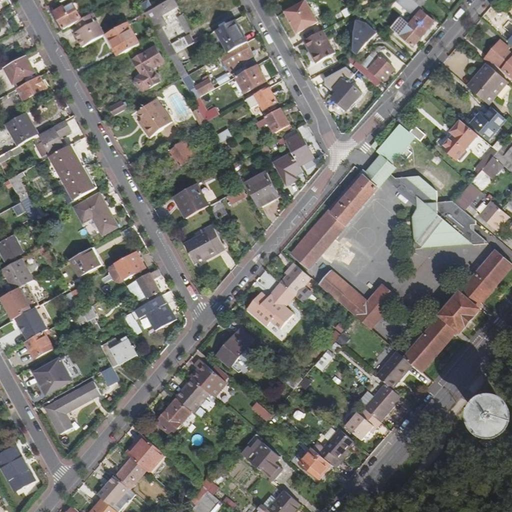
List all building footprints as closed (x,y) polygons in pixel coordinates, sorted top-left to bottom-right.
[(174,0),(170,0),(147,13),(155,28),(159,35),(171,57),(194,44),(189,35),(171,45),(162,28),(167,25),(162,16),(179,6),(174,0)] [(310,0),(305,0),(286,10),(298,34),(322,22),(310,0)] [(394,0),(411,14),(420,5),(414,0),(394,0)] [(13,6),(0,13),(0,42),(5,39),(0,30),(0,25),(19,15),(13,6)] [(66,29),(77,23),(84,20),(79,11),(71,15),(66,7),(57,12),(66,29)] [(437,23),(423,12),(403,35),(416,47),(437,23)] [(107,35),(95,14),(84,20),(77,23),(82,30),(76,33),(84,48),(107,35)] [(192,30),(184,15),(179,18),(187,33),(192,30)] [(236,20),(217,31),(229,53),(249,42),(236,20)] [(358,21),(355,50),(359,54),(378,33),(369,24),(358,21)] [(120,56),(159,35),(155,28),(138,37),(130,23),(108,34),(120,56)] [(337,53),(325,30),(306,41),(318,63),(337,53)] [(157,44),(132,59),(142,75),(134,79),(143,94),(164,81),(156,69),(168,62),(157,44)] [(255,55),(249,44),(223,58),(227,66),(240,59),(242,63),(255,55)] [(490,58),(492,61),(505,71),(511,63),(511,54),(510,52),(511,51),(508,49),(507,50),(501,45),(489,58),(490,58)] [(396,70),(375,51),(364,64),(385,82),(396,70)] [(26,56),(5,68),(14,85),(36,73),(26,56)] [(180,59),(174,63),(182,77),(188,74),(180,59)] [(371,72),(359,61),(356,65),(367,76),(371,72)] [(259,65),(238,77),(247,93),(268,82),(259,65)] [(494,100),(510,83),(489,65),(469,88),(490,106),(494,100)] [(50,95),(40,77),(19,89),(29,107),(50,95)] [(201,97),(215,90),(210,79),(196,87),(201,97)] [(364,93),(349,81),(348,84),(345,81),(341,85),(344,88),(335,98),(346,109),(352,108),(364,93)] [(500,96),(507,102),(511,95),(511,86),(509,84),(500,96)] [(196,87),(189,90),(195,101),(201,97),(196,87)] [(280,102),(271,87),(257,95),(265,111),(280,102)] [(139,111),(143,118),(147,124),(143,126),(150,136),(173,121),(157,99),(139,111)] [(111,108),(115,116),(127,109),(123,101),(111,108)] [(207,122),(221,115),(217,108),(203,115),(207,121),(207,122)] [(283,109),(267,118),(276,134),(292,125),(283,109)] [(507,121),(495,110),(486,119),(481,115),(472,125),(490,140),(499,130),(507,121)] [(28,113),(11,122),(24,144),(38,136),(30,124),(33,122),(28,113)] [(203,115),(197,118),(201,125),(207,121),(203,115)] [(66,121),(54,127),(56,130),(42,137),(45,142),(38,146),(44,158),(65,147),(60,138),(72,132),(66,121)] [(511,124),(507,121),(499,130),(510,140),(511,138),(511,124)] [(467,152),(480,136),(463,122),(453,134),(456,136),(444,149),(458,162),(459,160),(462,162),(469,154),(467,152)] [(417,126),(411,133),(417,138),(421,142),(427,135),(417,126)] [(383,156),(394,165),(417,138),(411,133),(404,127),(380,154),(383,156)] [(229,130),(216,137),(219,144),(233,137),(229,130)] [(284,137),(287,142),(301,135),(298,130),(284,137)] [(303,134),(301,135),(287,142),(294,154),(300,166),(316,158),(303,134)] [(0,136),(0,157),(15,149),(9,138),(3,142),(1,138),(0,136)] [(511,138),(510,140),(499,153),(498,154),(495,158),(505,166),(511,172),(511,138)] [(500,151),(505,144),(499,139),(494,146),(500,151)] [(180,167),(201,156),(197,148),(194,150),(192,147),(188,149),(185,143),(171,150),(180,167)] [(84,167),(72,145),(52,156),(64,179),(84,167)] [(20,146),(15,149),(0,157),(0,161),(1,163),(23,150),(20,146)] [(164,153),(161,148),(155,151),(158,157),(164,153)] [(486,168),(495,158),(498,154),(494,150),(481,165),(486,168)] [(131,165),(135,173),(159,159),(158,157),(155,151),(131,165)] [(300,166),(294,154),(276,164),(288,186),(298,181),(297,177),(304,173),(300,166)] [(373,183),(379,188),(380,189),(388,180),(400,190),(398,192),(417,207),(418,206),(419,210),(414,217),(416,250),(428,249),(428,247),(424,247),(423,242),(435,227),(424,219),(422,200),(419,197),(416,198),(401,185),(401,179),(398,180),(393,175),(398,169),(394,165),(383,156),(368,173),(376,179),(373,183)] [(486,168),(484,171),(494,179),(505,166),(495,158),(486,168)] [(481,174),(484,171),(486,168),(481,165),(477,170),(481,174)] [(232,166),(218,173),(231,196),(244,189),(232,166)] [(64,179),(76,201),(97,190),(84,167),(64,179)] [(333,243),(379,188),(373,183),(376,179),(368,173),(366,170),(316,228),(333,243)] [(268,173),(248,183),(262,208),(282,197),(268,173)] [(485,177),(481,174),(475,181),(479,185),(485,177)] [(465,210),(457,202),(455,201),(439,203),(438,191),(422,177),(401,179),(401,185),(416,198),(419,197),(422,200),(424,219),(435,227),(423,242),(424,247),(428,247),(428,249),(464,245),(464,244),(468,240),(475,246),(489,244),(488,240),(473,228),(473,225),(478,225),(479,222),(465,210)] [(210,207),(197,185),(178,195),(191,218),(210,207)] [(471,185),(465,192),(474,199),(481,191),(476,187),(476,188),(472,185),(471,185)] [(231,196),(228,198),(233,205),(249,197),(244,189),(231,196)] [(465,192),(457,202),(465,210),(474,199),(465,192)] [(93,217),(103,236),(119,227),(101,194),(76,208),(84,222),(86,221),(93,217)] [(221,201),(211,207),(215,215),(226,209),(221,201)] [(18,214),(20,213),(27,210),(23,202),(14,207),(18,214)] [(504,226),(511,217),(494,202),(482,217),(497,230),(502,224),(504,226)] [(230,217),(226,209),(215,215),(220,223),(230,217)] [(27,210),(20,213),(28,227),(35,224),(27,210)] [(93,217),(86,221),(97,239),(103,236),(93,217)] [(205,229),(207,232),(186,243),(196,263),(211,255),(212,257),(225,250),(211,226),(205,229)] [(317,262),(333,243),(316,228),(300,248),(317,262)] [(16,235),(0,242),(0,247),(4,255),(22,246),(16,235)] [(93,248),(73,260),(82,276),(103,265),(93,248)] [(311,269),(317,262),(300,248),(294,255),(311,269)] [(415,366),(422,372),(458,330),(462,333),(481,310),(478,307),(511,267),(511,262),(499,251),(407,359),(415,366)] [(138,253),(117,264),(125,280),(147,269),(138,253)] [(23,259),(4,270),(16,291),(17,290),(31,283),(35,281),(23,259)] [(293,272),(290,276),(283,285),(296,296),(298,298),(313,279),(296,264),(291,270),(293,272)] [(165,280),(159,269),(130,285),(140,303),(165,289),(161,282),(165,280)] [(333,270),(320,285),(358,317),(373,330),(380,321),(370,313),(366,317),(361,313),(370,303),(333,270)] [(49,284),(45,275),(35,281),(31,283),(35,291),(49,284)] [(282,284),(276,291),(290,303),(296,296),(283,285),(282,284)] [(370,313),(380,321),(399,298),(385,286),(370,303),(361,313),(366,317),(370,313)] [(72,305),(84,297),(78,288),(66,296),(72,305)] [(19,293),(17,290),(16,291),(5,297),(10,305),(8,306),(16,320),(23,316),(32,311),(31,309),(32,308),(28,300),(26,301),(21,292),(19,293)] [(290,303),(276,291),(272,295),(286,308),(290,303)] [(294,315),(286,308),(272,295),(268,299),(262,294),(248,310),(268,327),(273,322),(282,330),(294,315)] [(163,295),(136,310),(150,335),(178,320),(169,304),(168,304),(163,295)] [(83,311),(88,321),(98,316),(92,306),(83,311)] [(27,342),(49,330),(37,308),(32,311),(23,316),(31,330),(16,339),(20,346),(27,342)] [(83,311),(77,315),(82,324),(88,321),(83,311)] [(49,330),(27,342),(36,358),(55,348),(47,334),(51,332),(49,330)] [(219,357),(232,367),(241,357),(251,365),(259,356),(249,348),(255,341),(242,330),(230,344),(232,346),(228,352),(225,349),(219,357)] [(333,347),(337,342),(342,336),(337,332),(328,343),(333,347)] [(113,365),(114,367),(137,354),(129,339),(113,348),(109,342),(102,346),(113,365)] [(317,365),(323,371),(334,358),(327,353),(317,365)] [(386,385),(393,390),(415,366),(407,359),(400,353),(378,377),(386,385)] [(61,359),(38,371),(46,385),(43,386),(48,394),(73,380),(61,359)] [(193,378),(195,380),(211,393),(212,394),(225,380),(201,359),(196,365),(198,367),(200,369),(193,378)] [(191,376),(193,378),(200,369),(198,367),(191,376)] [(36,372),(43,386),(46,385),(38,371),(36,372)] [(300,386),(307,390),(312,381),(305,377),(300,386)] [(193,378),(183,390),(185,392),(195,380),(193,378)] [(185,392),(183,390),(176,397),(179,399),(194,411),(194,412),(197,409),(210,394),(211,393),(195,380),(185,392)] [(62,431),(74,425),(67,411),(102,393),(95,381),(49,407),(62,431)] [(386,385),(365,408),(367,410),(382,423),(398,405),(400,407),(405,402),(393,390),(386,385)] [(177,431),(194,411),(179,399),(162,419),(166,422),(163,426),(171,433),(174,429),(177,431)] [(269,421),(274,413),(257,402),(252,409),(269,421)] [(506,414),(505,412),(502,410),(500,409),(497,408),(494,408),(491,408),(489,409),(486,410),(484,412),(482,414),(481,416),(480,419),(479,422),(480,425),(481,428),(482,430),(484,432),(486,434),(489,436),(492,436),(495,436),(498,436),(501,435),(503,433),(505,431),(507,429),(508,426),(509,423),(508,420),(508,417),(506,414)] [(375,428),(378,430),(383,424),(382,423),(367,410),(361,416),(359,414),(347,428),(363,442),(371,433),(375,428)] [(320,444),(315,450),(333,465),(338,460),(342,463),(348,456),(345,454),(349,449),(355,443),(341,430),(325,448),(320,444)] [(258,433),(247,446),(252,451),(258,445),(255,443),(261,436),(258,433)] [(144,434),(137,441),(141,444),(131,456),(134,458),(147,470),(149,472),(166,453),(144,434)] [(141,444),(137,441),(127,453),(131,456),(141,444)] [(249,459),(274,481),(284,468),(277,462),(281,457),(264,442),(249,459)] [(22,464),(25,462),(17,448),(0,457),(0,461),(16,492),(35,482),(27,467),(25,468),(22,464)] [(326,473),(333,465),(315,450),(314,449),(302,463),(317,476),(323,470),(326,473)] [(134,458),(117,477),(130,488),(131,489),(147,470),(134,458)] [(328,475),(335,467),(333,465),(326,473),(328,475)] [(321,479),(326,473),(323,470),(317,476),(321,479)] [(215,471),(203,485),(204,486),(208,489),(220,475),(215,471)] [(104,498),(113,507),(130,488),(117,477),(116,476),(99,495),(104,498)] [(208,489),(204,486),(195,497),(200,500),(209,490),(208,489)] [(286,490),(270,509),(273,511),(296,511),(303,505),(286,490)] [(193,510),(195,511),(211,511),(217,506),(205,496),(193,510)] [(227,496),(224,501),(234,508),(237,504),(227,496)] [(119,511),(117,510),(113,507),(104,498),(92,511),(119,511)]
